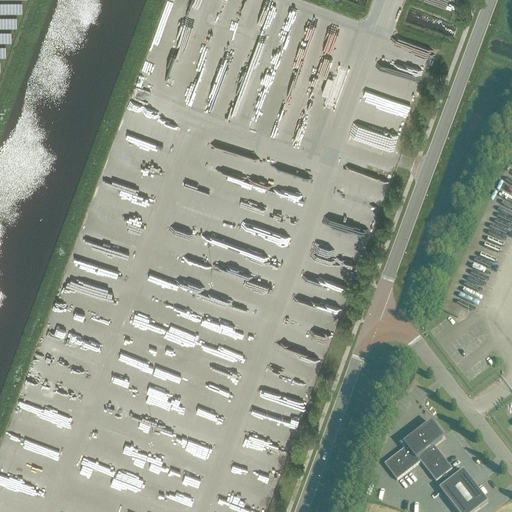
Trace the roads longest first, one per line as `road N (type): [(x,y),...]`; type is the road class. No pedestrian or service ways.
road 1 (unclassified): [(370,321),(487,0)]
road 2 (unclassified): [(511,470),(401,332),(370,321)]
road 3 (unclassified): [(300,511),(370,321)]
